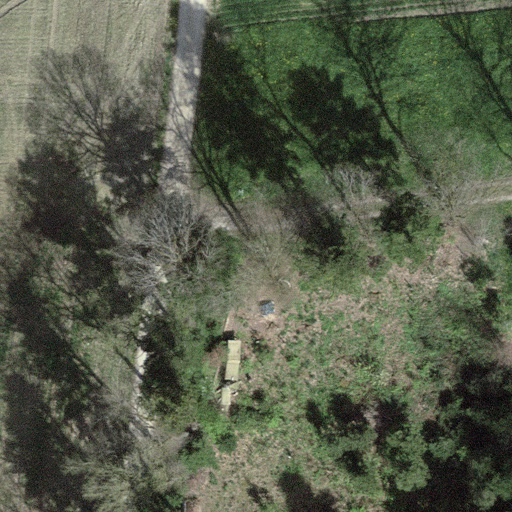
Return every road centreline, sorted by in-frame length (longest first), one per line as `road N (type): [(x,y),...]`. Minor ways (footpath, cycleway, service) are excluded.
road 1 (track): [(138,511),(195,0)]
road 2 (track): [(511,191),(170,235)]
